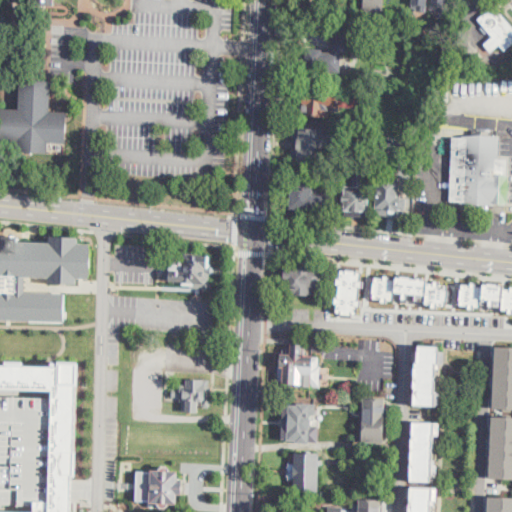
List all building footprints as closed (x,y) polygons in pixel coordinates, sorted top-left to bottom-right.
[(384,0),(383,14),(375,13),(375,17),(363,16),(364,0),(384,0)] [(428,0),(427,11),(418,10),(419,3),(413,2),(413,0),(428,0)] [(446,0),(445,13),(437,12),(437,6),(432,5),(432,0),(446,0)] [(511,26),(511,44),(505,51),(500,45),(492,52),(485,44),(494,37),(479,19),(494,6),(511,26)] [(349,33),(349,51),(341,51),(341,71),(322,71),(322,72),(305,72),(305,70),(298,70),(299,57),(304,58),(304,49),(305,49),(305,48),(322,48),(322,50),(332,50),(333,33),(349,33)] [(51,81),(51,111),(68,112),(67,144),(49,143),(49,153),(18,151),(18,140),(0,140),(2,109),(20,109),(21,79),(51,81)] [(359,98),(359,107),(339,106),(339,111),(329,110),(329,117),(295,114),(297,84),(315,85),(315,87),(328,88),(328,92),(331,92),(331,95),(340,96),(340,97),(359,98)] [(382,115),(381,124),(378,124),(377,130),(366,129),(366,122),(364,121),(365,116),(367,116),(368,109),(379,110),(379,115),(382,115)] [(361,117),(360,129),(345,129),(346,116),(361,117)] [(335,130),(333,148),(325,148),(324,163),(292,160),(294,127),(335,130)] [(480,131),(479,135),(500,136),(499,169),(506,169),(506,175),(508,175),(507,206),(493,206),(493,205),(460,203),(460,202),(449,201),(452,137),(461,137),(461,134),(474,134),(474,131),(480,131)] [(369,172),(369,187),(370,187),(369,211),(367,211),(367,217),(346,216),(346,211),(345,211),(345,186),(354,186),(354,171),(369,172)] [(406,214),(401,217),(378,215),(378,207),(377,207),(379,187),(376,186),(376,178),(400,180),(398,198),(408,199),(406,214)] [(314,183),(313,195),(332,196),(331,209),(328,209),(327,211),(290,209),(290,207),(285,206),(287,184),(291,184),(291,182),(314,183)] [(80,236),(79,242),(91,243),(91,246),(92,246),(91,277),(77,277),(77,283),(50,282),(50,277),(28,276),(28,287),(28,290),(66,292),(65,321),(9,319),(0,319),(0,240),(4,240),(4,235),(20,235),(20,241),(51,242),(52,235),(80,236)] [(209,291),(163,287),(167,252),(211,256),(209,291)] [(323,267),(322,281),(319,281),(319,288),(313,288),(312,293),(309,293),(309,295),(295,294),(295,291),(282,291),(283,263),(310,264),(309,267),(323,267)] [(358,270),(358,271),(363,271),(362,280),(365,280),(364,286),(361,286),(360,299),(363,299),(362,306),(359,305),(358,314),(353,313),(353,314),(342,313),(342,312),(337,312),(338,302),(336,302),(336,297),(339,297),(340,283),(338,283),(338,277),(341,278),(342,269),(358,270)] [(391,275),(391,277),(397,278),(397,276),(402,276),(402,275),(413,276),(413,278),(418,278),(418,277),(424,277),(424,279),(428,279),(428,281),(435,282),(435,280),(441,281),(441,283),(450,284),(447,305),(439,304),(438,307),(432,306),(433,304),(425,303),(426,301),(396,297),(395,299),(389,299),(388,301),(382,301),(382,298),(374,297),(374,292),(373,292),(374,281),(375,281),(376,276),(384,277),(385,274),(391,275)] [(477,282),(477,284),(484,285),(484,283),(489,283),(500,283),(500,285),(505,285),(504,288),(511,288),(511,286),(511,312),(509,312),(509,309),(503,309),(503,306),(482,305),(482,306),(475,306),(475,308),(469,308),(469,305),(461,304),(461,288),(463,288),(463,284),(471,284),(471,282),(477,282)] [(283,344),(303,345),(303,355),(319,356),(319,366),(321,366),(321,387),(280,386),(280,370),(278,370),(279,350),(283,350),(283,344)] [(418,345),(440,345),(439,363),(436,363),(436,405),(414,404),(415,361),(417,361),(418,345)] [(511,408),(493,407),(496,346),(511,346),(511,408)] [(79,362),(79,383),(76,383),(75,447),(78,447),(77,474),(72,474),(71,487),(70,511),(0,511),(0,365),(50,366),(58,366),(58,362),(79,362)] [(210,380),(210,397),(212,401),(212,404),(207,408),(205,408),(202,404),(196,404),(196,413),(185,413),(185,399),(172,399),(172,389),(179,389),(179,386),(185,386),(185,380),(210,380)] [(364,397),(362,440),(386,441),(388,398),(364,397)] [(317,403),(317,414),(311,414),(311,418),(312,418),(312,424),(320,425),(319,441),(310,441),(310,443),(296,442),(296,440),(288,439),(288,438),(283,438),(285,404),(289,404),(289,403),(298,404),(298,402),(317,403)] [(511,478),(490,477),(493,415),(511,416),(511,478)] [(413,421),(435,422),(433,481),(410,479),(413,421)] [(319,453),(319,491),(295,491),(295,479),(287,479),(287,464),(295,464),(295,453),(319,453)] [(178,472),(178,482),(183,482),(182,494),(178,494),(177,504),(170,504),(170,506),(167,508),(162,508),(157,503),(138,502),(139,482),(148,483),(149,472),(158,472),(164,467),(168,467),(172,471),(178,472)] [(437,487),(436,500),(431,499),(431,511),(409,511),(409,503),(410,503),(411,485),(437,487)] [(511,511),(488,511),(490,496),(511,496),(511,511)] [(381,511),(359,511),(360,498),(382,498),(381,511)]
